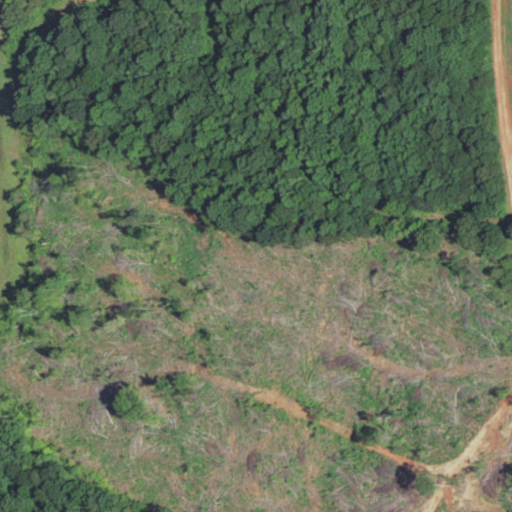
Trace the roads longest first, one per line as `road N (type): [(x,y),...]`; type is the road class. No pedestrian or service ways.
road 1 (track): [(511,150),(497,0)]
road 2 (track): [(430,511),(511,394)]
road 3 (track): [(0,458),(118,511)]
